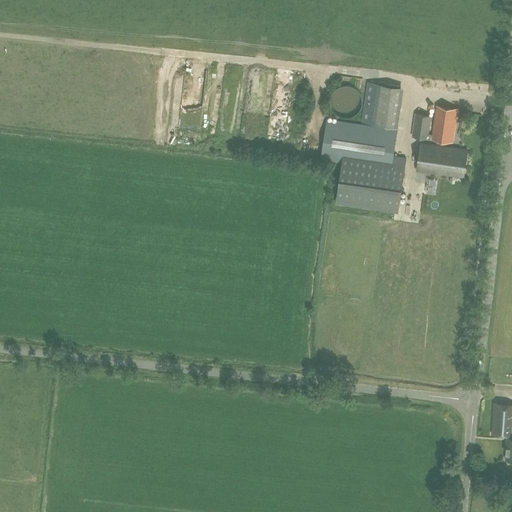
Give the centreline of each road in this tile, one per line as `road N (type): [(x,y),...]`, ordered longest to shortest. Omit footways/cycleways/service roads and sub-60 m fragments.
road 1 (unclassified): [(0,350),(475,402)]
road 2 (unclassified): [(475,402),(506,163)]
